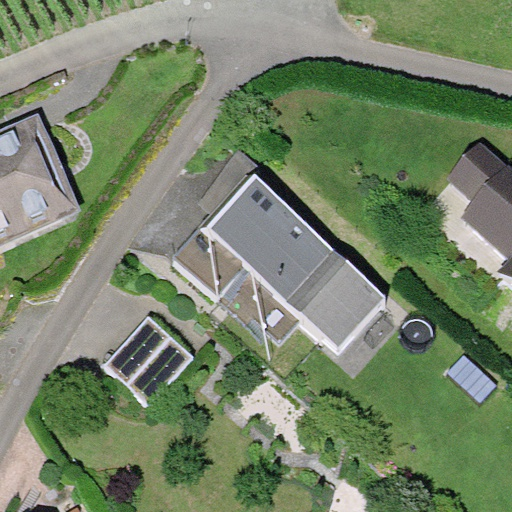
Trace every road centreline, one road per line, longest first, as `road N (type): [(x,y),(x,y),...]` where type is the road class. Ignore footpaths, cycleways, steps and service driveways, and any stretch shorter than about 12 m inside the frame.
road 1 (residential): [(0,430),(106,245),(255,36)]
road 2 (residential): [(0,81),(140,27),(255,36)]
road 3 (residential): [(511,99),(255,36)]
